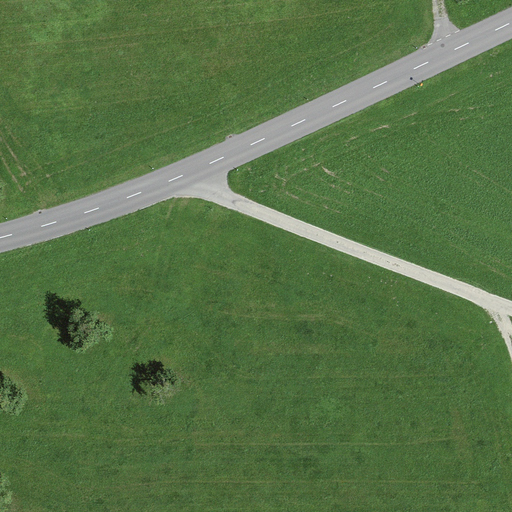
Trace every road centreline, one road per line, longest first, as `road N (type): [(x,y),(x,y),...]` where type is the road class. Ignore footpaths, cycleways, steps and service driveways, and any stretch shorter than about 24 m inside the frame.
road 1 (tertiary): [(511,22),(189,173),(0,238)]
road 2 (track): [(189,173),(197,186),(511,309)]
